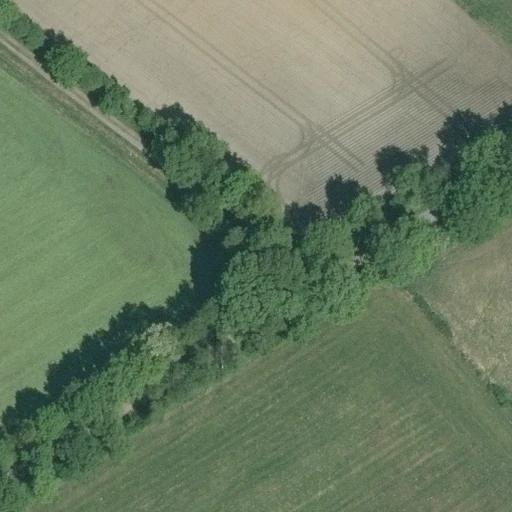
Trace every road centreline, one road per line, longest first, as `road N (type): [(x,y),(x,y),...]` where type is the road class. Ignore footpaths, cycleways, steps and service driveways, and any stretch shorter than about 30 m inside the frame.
road 1 (track): [(0,489),(382,249)]
road 2 (track): [(325,284),(0,35)]
road 3 (track): [(511,168),(382,249)]
